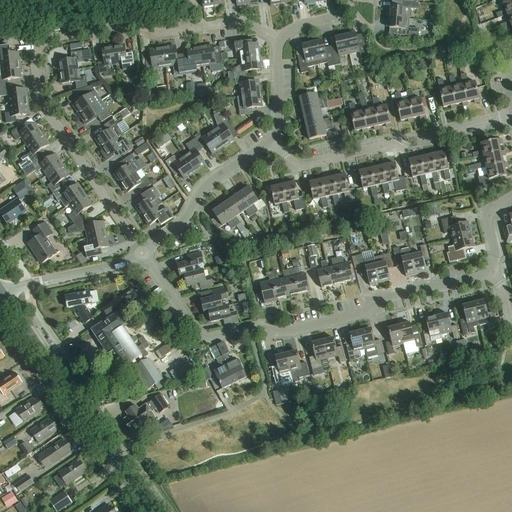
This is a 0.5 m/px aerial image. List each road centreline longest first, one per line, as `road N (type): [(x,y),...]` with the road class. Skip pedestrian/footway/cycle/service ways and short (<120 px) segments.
road 1 (residential): [(139,254),(41,103),(34,61),(40,44),(134,25),(162,32),(239,21),(279,41)]
road 2 (residential): [(139,254),(205,336),(257,326),(291,330),(363,312),(378,298),(491,273)]
road 3 (residential): [(269,140),(299,166),(511,113)]
road 4 (tertiary): [(148,511),(4,298)]
road 5 (residential): [(139,254),(176,228),(207,183),(269,140)]
